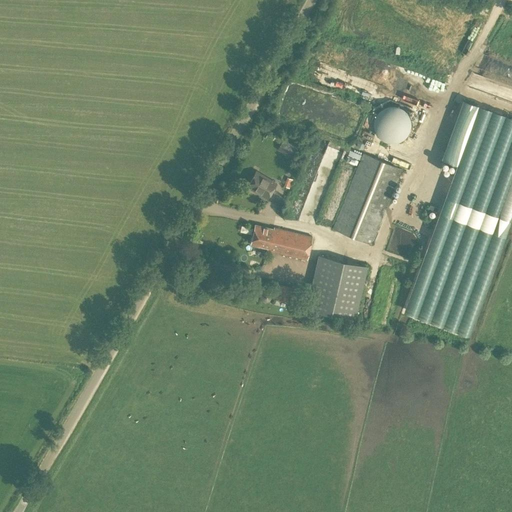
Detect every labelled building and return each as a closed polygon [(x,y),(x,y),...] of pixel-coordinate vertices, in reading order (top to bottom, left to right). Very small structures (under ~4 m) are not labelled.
[(464,62),(475,48),(470,44),(458,58),(464,62)] [(462,127),(469,130),(480,102),(473,99),(462,127)] [(374,117),(373,121),(373,124),(374,127),(375,130),(376,133),(378,135),(381,137),(383,139),(386,140),(389,141),(393,141),(396,141),(399,140),(402,138),(404,137),(406,134),(408,132),(410,129),(410,126),(411,122),(410,119),(410,116),(408,113),(407,111),(404,108),(402,107),(399,105),(396,104),(393,104),(390,104),(387,104),(384,106),(381,107),(379,109),(377,112),(375,115),(374,117)] [(355,127),(355,119),(347,119),(347,127),(355,127)] [(372,244),(402,168),(363,152),(332,228),(372,244)] [(455,168),(455,158),(448,158),(448,164),(445,164),(445,168),(455,168)] [(267,198),(277,183),(256,170),(247,186),(267,198)] [(457,215),(469,218),(474,201),(462,198),(457,215)] [(471,220),(483,223),(487,205),(474,203),(471,220)] [(494,227),(500,211),(488,207),(483,223),(494,227)] [(274,229),(255,224),(250,243),(269,248),(269,250),(307,259),(312,236),(274,227),(274,229)] [(355,320),(368,265),(318,254),(306,308),(355,320)] [(390,311),(400,275),(390,273),(380,309),(390,311)] [(419,278),(408,307),(418,311),(430,282),(419,278)] [(149,304),(162,283),(156,280),(144,301),(149,304)] [(302,304),(304,291),(280,289),(278,302),(302,304)]
